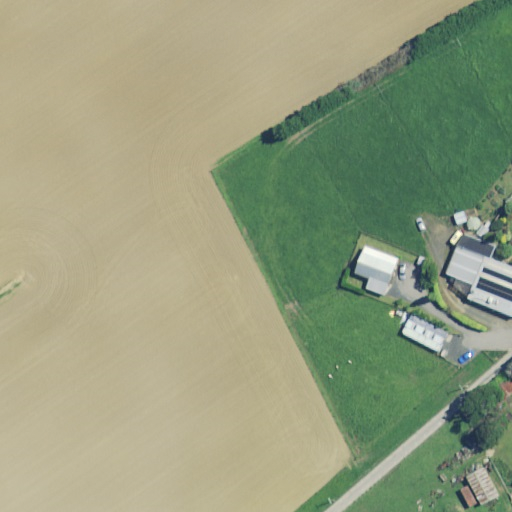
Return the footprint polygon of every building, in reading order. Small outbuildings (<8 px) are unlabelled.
[(511,266),(457,245),(447,272),(475,283),(468,300),(511,317),(511,266)] [(399,258),(366,246),(357,273),(370,278),(365,290),(385,297),(399,258)] [(448,334),(412,315),(408,322),(444,341),(448,334)] [(495,391),(504,401),(511,394),(511,382),(509,379),(495,391)] [(499,497),(484,468),(467,477),(482,506),(499,497)] [(468,485),(459,490),(469,508),(478,503),(468,485)]
